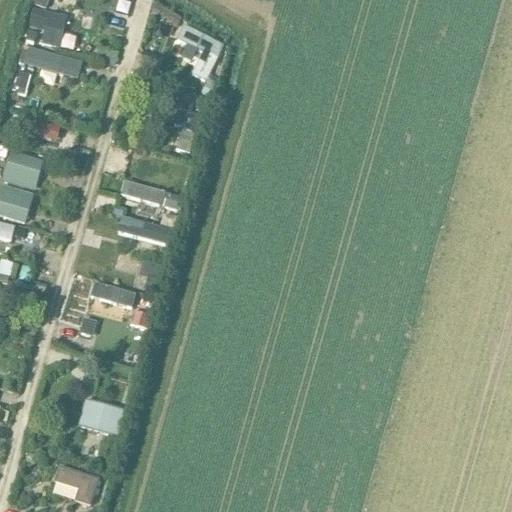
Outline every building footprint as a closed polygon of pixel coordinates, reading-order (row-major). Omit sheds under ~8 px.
[(35,9),(30,29),(41,32),(38,45),(59,51),(68,18),(35,9)] [(184,28),(177,41),(201,54),(189,76),(204,84),(223,47),(184,28)] [(21,47),(8,93),(24,98),(32,67),(80,81),(84,65),(21,47)] [(178,125),(171,150),(197,157),(208,118),(193,114),(198,97),(178,91),(169,123),(178,125)] [(8,156),(0,185),(34,194),(42,165),(8,156)] [(0,188),(0,219),(25,226),(33,197),(0,188)] [(0,225),(0,252),(6,254),(12,229),(0,225)] [(88,402),(80,430),(117,440),(125,413),(88,402)] [(78,493),(74,504),(90,509),(98,483),(60,470),(55,485),(78,493)]
